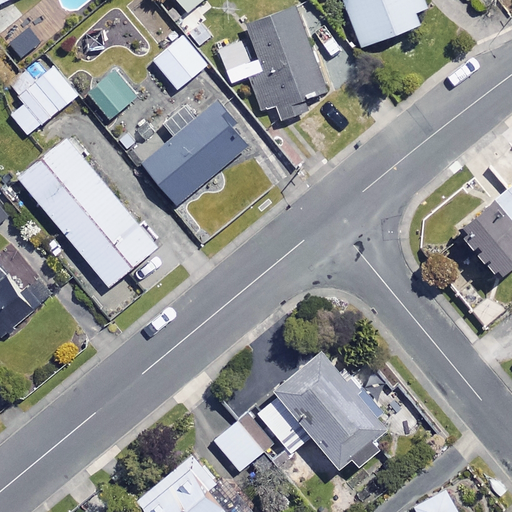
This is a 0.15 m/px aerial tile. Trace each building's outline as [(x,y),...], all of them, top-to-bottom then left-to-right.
[(346,0),(368,49),(424,25),(419,14),(431,9),(427,0),(346,0)] [(331,91),(300,9),(252,28),(264,59),(230,72),(235,84),(252,78),(264,111),(280,106),(286,121),(311,111),(307,100),(331,91)] [(210,66),(187,37),(157,60),(181,90),(210,66)] [(48,53),(12,81),(29,103),(15,114),(31,135),(81,96),(48,53)] [(143,96),(122,70),(93,94),(114,119),(143,96)] [(255,144),(220,103),(199,121),(187,108),(168,124),(180,138),(148,165),(183,206),(255,144)] [(162,248),(73,140),(25,179),(114,287),(162,248)] [(511,190),(497,203),(511,220),(511,190)] [(511,273),(511,226),(496,208),(467,233),(506,279),(511,273)] [(0,260),(0,333),(4,339),(55,296),(15,248),(0,260)] [(366,466),(387,448),(380,440),(395,427),(330,352),(261,412),(296,452),(317,434),(348,469),(360,458),(366,466)] [(267,452),(242,421),(219,439),(244,470),(267,452)] [(220,483),(198,455),(143,499),(153,511),(232,511),(213,488),(220,483)] [(461,511),(450,490),(410,511),(461,511)]
